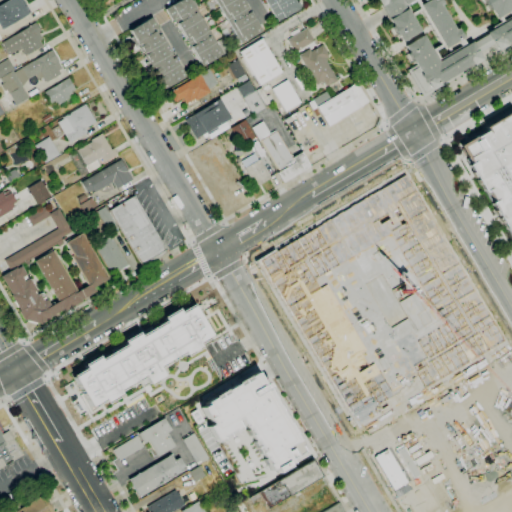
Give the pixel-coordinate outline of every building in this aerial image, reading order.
[(0,28),(0,4),(7,0),(22,0),(30,12),(27,14),(28,14),(1,30),(0,28)] [(201,67),(173,20),(172,21),(164,9),(170,6),(177,2),(177,1),(178,0),(188,0),(193,7),(194,7),(222,54),(201,67)] [(240,43),(214,0),(242,0),(261,31),(257,33),(245,41),(240,43)] [(277,21),(264,0),(292,0),(298,9),(283,18),(277,21)] [(411,17),(419,31),(402,42),(398,35),(397,36),(391,27),(392,26),(385,13),(381,7),(381,6),(377,0),(412,0),(404,5),(411,17)] [(430,50),(440,44),(420,11),(411,17),(404,5),(412,0),(428,0),(425,2),(423,0),(418,0),(420,4),(419,5),(444,46),(435,51),(439,59),(460,46),(457,41),(461,38),(465,45),(437,61),(430,50)] [(428,0),(440,0),(442,4),(440,5),(455,29),(457,28),(463,37),(461,38),(457,41),(445,48),(444,46),(419,5),(420,4),(425,2),(428,0)] [(511,0),(511,40),(506,44),(506,45),(497,51),(492,44),(486,34),(486,33),(500,24),(511,16),(511,9),(500,17),(497,19),(492,10),(490,11),(484,0),(511,0)] [(511,16),(500,24),(497,19),(500,17),(503,21),(511,15),(511,16)] [(164,89),(161,84),(160,84),(157,79),(158,79),(156,75),(155,76),(152,71),(153,70),(152,69),(149,70),(144,62),(147,61),(147,60),(146,61),(143,56),(144,55),(142,52),(141,52),(138,47),(139,47),(136,42),(129,30),(151,17),(158,29),(157,29),(160,34),(159,34),(168,48),(174,57),(173,57),(182,72),(185,76),(164,89)] [(25,56),(20,48),(8,56),(1,43),(35,22),(40,31),(38,32),(42,39),(39,41),(42,46),(25,56)] [(294,53),(287,40),(306,28),(314,41),(294,53)] [(492,44),(478,53),(472,43),(486,34),(492,44)] [(465,45),(471,41),(472,43),(478,53),(482,60),(472,66),(471,65),(439,84),(440,85),(430,90),(430,89),(423,97),(407,70),(415,65),(414,63),(413,63),(407,54),(408,53),(404,46),(422,35),(430,50),(437,61),(465,45)] [(259,85),(239,52),(261,38),(281,72),(259,85)] [(326,86),(323,82),(316,86),(298,55),(309,49),(311,51),(314,50),(316,49),(315,48),(322,45),(328,55),(327,56),(328,57),(325,59),(327,62),(326,63),(337,81),(333,83),(332,82),(326,86)] [(16,105),(6,90),(4,91),(0,84),(0,78),(13,71),(14,72),(21,68),(51,50),(58,61),(57,62),(61,68),(58,71),(60,74),(46,82),(45,81),(44,81),(42,78),(38,80),(35,75),(20,84),(28,98),(16,105)] [(0,77),(0,63),(7,59),(14,69),(0,77)] [(233,80),(225,67),(237,59),(245,73),(233,80)] [(186,104),(182,98),(175,102),(174,101),(170,95),(170,94),(169,92),(199,74),(208,69),(217,84),(208,89),(210,92),(196,101),(194,99),(186,104)] [(58,105),(56,102),(55,103),(54,101),(50,104),(44,92),(68,78),(75,89),(71,91),(73,94),(70,96),(71,97),(58,105)] [(236,88),(248,80),(254,91),(255,90),(264,106),(265,108),(252,115),(236,88)] [(285,112),(271,89),(286,80),(300,103),(285,112)] [(330,99),(356,82),(368,102),(329,126),(321,114),(316,116),(307,103),(312,100),(316,107),(330,99)] [(265,105),(256,90),(261,87),(266,96),(269,94),(272,99),(269,101),(269,102),(265,105)] [(312,100),(325,92),(330,99),(316,107),(312,100)] [(230,118),(216,127),(218,129),(208,135),(206,133),(205,133),(195,139),(184,120),(219,99),(230,118)] [(69,143),(56,121),(85,104),(95,122),(84,129),(86,133),(69,143)] [(511,113),(457,147),(511,236),(511,113)] [(40,118),(43,123),(51,119),(48,114),(40,118)] [(230,128),(244,120),(255,138),(240,146),(230,128)] [(282,183),(276,173),(278,172),(260,141),(259,141),(251,128),(262,121),(270,135),(276,131),(291,158),(301,152),(310,167),(282,183)] [(81,178),(68,155),(69,155),(68,153),(74,150),(75,151),(91,142),(90,140),(101,133),(111,150),(113,148),(117,155),(103,163),(100,158),(97,160),(100,166),(81,178)] [(45,163),(34,146),(48,137),(59,155),(45,163)] [(87,193),(81,182),(120,159),(132,180),(116,189),(112,182),(94,193),(92,191),(90,192),(90,191),(87,193)] [(255,187),(244,168),(259,159),(271,178),(255,187)] [(9,184),(4,175),(14,169),(20,178),(9,184)] [(252,260),(355,435),(388,415),(381,405),(397,396),(381,368),(378,370),(372,360),(364,364),(358,355),(365,351),(324,282),(317,286),(313,279),(390,234),(439,318),(441,316),(444,321),(415,338),(410,330),(390,341),(400,357),(393,361),(403,378),(399,382),(407,388),(411,383),(417,393),(504,342),(403,171),(252,260)] [(36,205),(26,189),(40,180),(50,196),(36,205)] [(0,217),(0,192),(1,192),(2,194),(8,190),(10,193),(10,192),(16,202),(12,204),(14,207),(11,209),(12,210),(0,217)] [(75,197),(78,202),(85,198),(81,193),(75,197)] [(109,210),(133,196),(146,217),(148,216),(169,251),(142,267),(109,210)] [(85,213),(79,205),(91,198),(96,206),(85,213)] [(10,271),(4,260),(57,229),(49,216),(31,227),(26,217),(45,206),(49,213),(58,208),(72,231),(61,238),(61,239),(65,237),(66,238),(62,241),(63,244),(58,247),(57,244),(29,260),(30,263),(25,266),(24,263),(10,271)] [(118,229),(109,234),(96,212),(104,206),(118,229)] [(23,320),(18,312),(19,311),(10,295),(11,295),(1,277),(16,268),(21,266),(26,273),(25,274),(28,279),(29,278),(36,291),(34,292),(36,295),(39,293),(39,294),(42,292),(47,299),(50,306),(57,302),(34,262),(52,250),(77,292),(87,286),(70,256),(72,255),(65,243),(81,233),(108,279),(93,288),(96,292),(81,301),(81,302),(63,312),(62,310),(49,317),(50,319),(41,324),(23,320)] [(109,271),(92,243),(100,239),(102,241),(110,236),(127,265),(117,271),(115,268),(109,271)] [(91,408),(72,376),(85,368),(83,365),(97,356),(99,359),(124,345),(122,341),(137,332),(139,336),(164,321),(162,318),(177,309),(179,312),(192,304),(211,337),(198,345),(200,348),(185,357),(183,354),(158,368),(164,377),(149,386),(144,377),(119,392),(121,395),(106,404),(104,401),(91,408)] [(206,402),(217,421),(204,429),(213,444),(243,426),(276,481),(296,469),(285,451),(298,443),(259,377),(255,372),(206,402)] [(119,461),(112,450),(137,435),(137,434),(163,418),(171,430),(166,433),(174,446),(156,457),(147,441),(141,445),(143,447),(119,461)] [(0,469),(0,430),(2,434),(9,430),(23,455),(12,461),(11,460),(4,464),(6,466),(0,469)] [(197,465),(182,440),(193,433),(208,459),(197,465)] [(405,483),(386,449),(373,457),(391,491),(405,483)] [(139,498),(128,480),(170,454),(174,460),(178,457),(186,469),(139,498)] [(267,509),(258,493),(312,460),(322,476),(289,496),(267,509)] [(172,511),(149,511),(146,507),(175,490),(177,495),(179,494),(183,500),(181,501),(184,505),(172,511)] [(21,511),(19,509),(39,496),(39,497),(42,496),(52,511),(21,511)] [(180,511),(198,501),(204,511),(180,511)] [(322,511),(339,502),(344,511),(322,511)]
